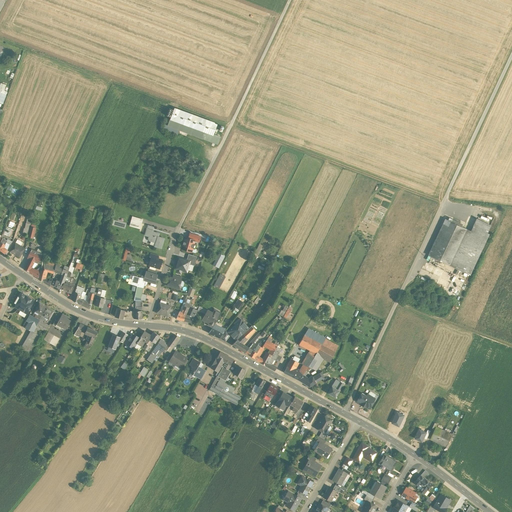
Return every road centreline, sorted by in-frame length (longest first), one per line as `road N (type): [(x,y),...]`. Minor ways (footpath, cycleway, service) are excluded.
road 1 (track): [(442,203),(0,39)]
road 2 (track): [(289,0),(178,228)]
road 3 (tertiary): [(356,420),(192,333),(148,326)]
road 4 (track): [(442,203),(511,55)]
road 5 (tertiary): [(148,326),(91,316),(21,273)]
road 6 (track): [(511,347),(396,303)]
